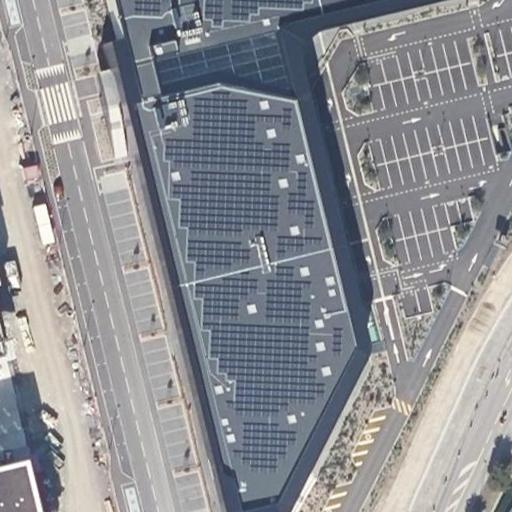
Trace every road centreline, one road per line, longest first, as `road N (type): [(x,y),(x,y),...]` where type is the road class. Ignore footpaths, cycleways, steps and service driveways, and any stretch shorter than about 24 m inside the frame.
road 1 (residential): [(34,0),(158,511)]
road 2 (tertiary): [(511,377),(450,511)]
